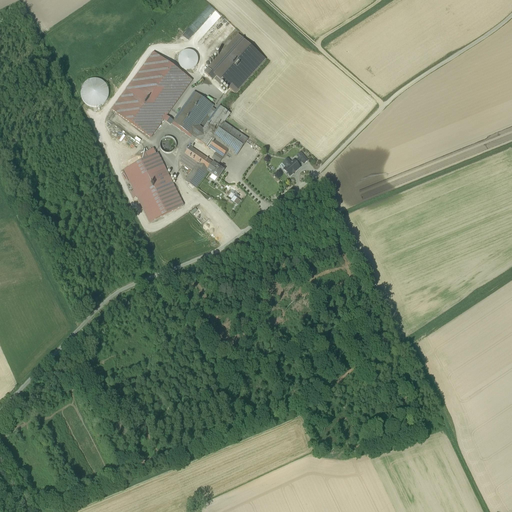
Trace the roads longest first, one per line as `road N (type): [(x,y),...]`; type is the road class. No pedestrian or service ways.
road 1 (track): [(511,14),(412,81),(216,257),(84,321),(0,411)]
road 2 (track): [(384,104),(265,0)]
